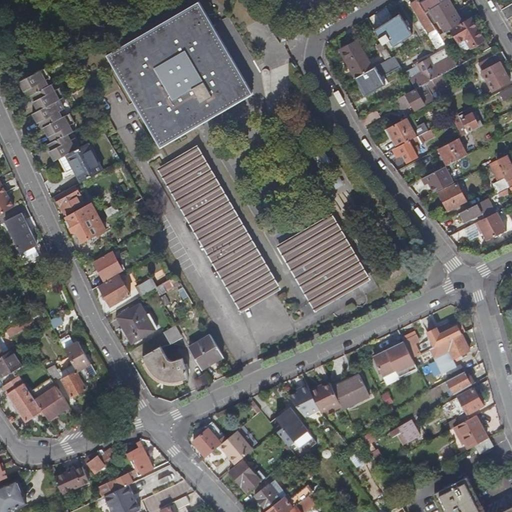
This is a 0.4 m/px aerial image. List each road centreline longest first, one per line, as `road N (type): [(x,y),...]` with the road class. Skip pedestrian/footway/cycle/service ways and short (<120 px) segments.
road 1 (residential): [(151,421),(469,278)]
road 2 (residential): [(0,109),(129,382)]
road 3 (residential): [(469,278),(376,159),(308,46)]
road 4 (residential): [(511,406),(469,278)]
